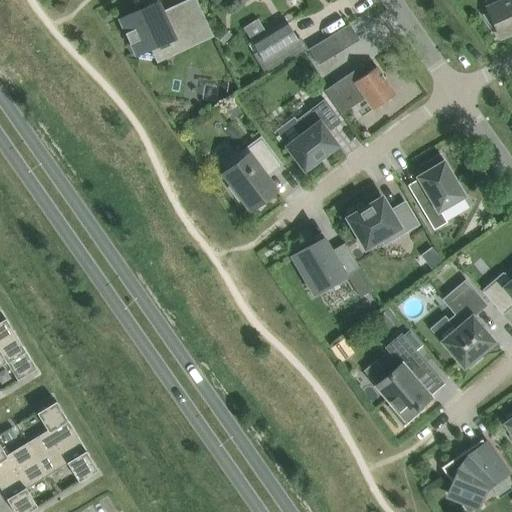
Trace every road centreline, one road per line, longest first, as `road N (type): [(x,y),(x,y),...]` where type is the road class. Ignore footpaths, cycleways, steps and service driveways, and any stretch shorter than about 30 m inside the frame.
road 1 (tertiary): [(292,511),(0,94)]
road 2 (tertiary): [(0,133),(260,511)]
road 3 (residential): [(454,90),(281,222)]
